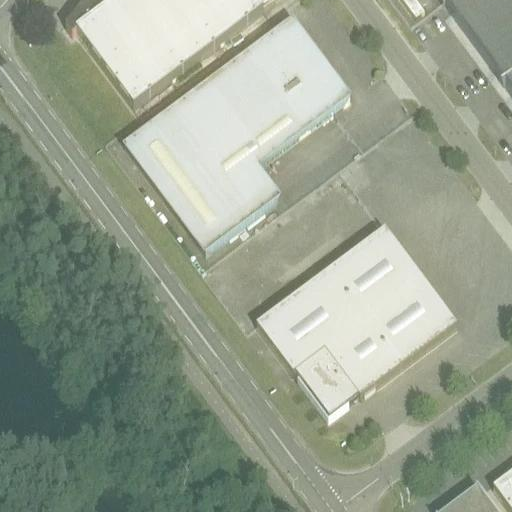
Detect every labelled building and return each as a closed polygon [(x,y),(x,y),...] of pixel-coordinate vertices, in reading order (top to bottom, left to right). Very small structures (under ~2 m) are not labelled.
[(249,0),(90,0),(65,32),(71,41),(75,38),(77,40),(132,115),(263,18),(249,0)] [(511,0),(454,0),(443,8),(511,100),(511,0)] [(349,105),(290,27),(124,151),(205,260),(273,209),(250,179),(349,105)] [(457,333),(384,236),(256,332),(292,381),(295,379),(298,384),(328,424),(339,416),(353,406),(357,403),(359,405),(457,333)] [(215,289),(235,277),(228,265),(208,277),(215,289)] [(511,511),(511,478),(492,494),(506,511),(491,511),(480,497),(459,511),(511,511)]
